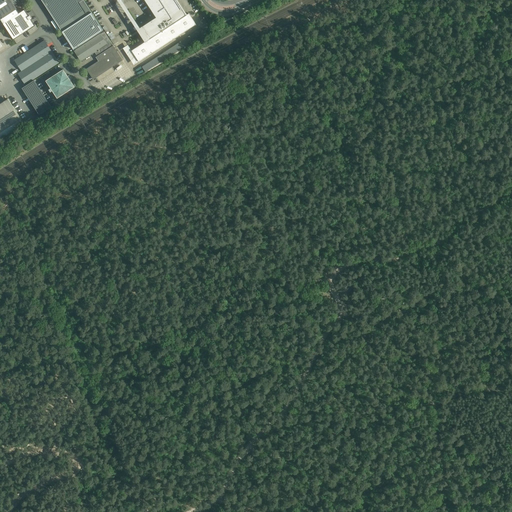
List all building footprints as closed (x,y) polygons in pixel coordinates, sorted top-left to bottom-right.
[(19,1),(18,0),(0,0),(0,18),(0,19),(17,9),(14,5),(19,1)] [(83,0),(48,0),(44,3),(62,31),(91,12),(83,0)] [(144,0),(156,17),(141,26),(149,39),(186,14),(176,0),(144,0)] [(35,26),(25,10),(3,24),(14,39),(35,26)] [(91,12),(62,31),(66,37),(72,46),(73,47),(74,50),(100,33),(103,31),(91,12)] [(196,24),(188,13),(186,14),(149,39),(148,40),(132,50),(139,61),(196,24)] [(113,46),(103,31),(100,33),(100,34),(90,40),(92,44),(89,46),(91,49),(88,51),(90,54),(94,52),(97,56),(113,46)] [(92,44),(90,40),(75,50),(81,60),(90,54),(88,51),(91,49),(89,46),(92,44)] [(14,76),(18,73),(25,85),(59,63),(44,41),(7,65),(14,76)] [(115,60),(120,56),(113,46),(97,56),(96,57),(99,60),(86,68),(89,73),(96,69),(96,70),(114,58),(115,60)] [(93,79),(122,60),(120,56),(115,60),(114,58),(96,70),(96,69),(89,73),(93,79)] [(67,76),(63,69),(46,80),(58,97),(75,86),(70,80),(71,79),(69,75),(67,76)] [(22,88),(39,115),(51,107),(34,80),(22,88)] [(0,132),(21,119),(8,99),(0,103),(0,132)]
